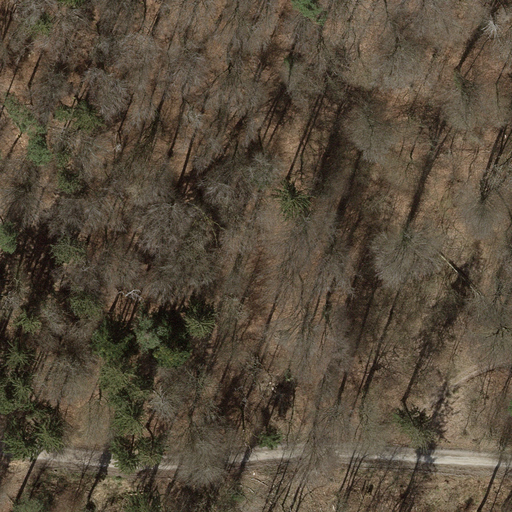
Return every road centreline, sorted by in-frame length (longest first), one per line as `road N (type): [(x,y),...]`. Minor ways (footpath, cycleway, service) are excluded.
road 1 (track): [(511,462),(319,450),(136,465),(0,449)]
road 2 (track): [(368,453),(433,398),(480,369),(511,363)]
